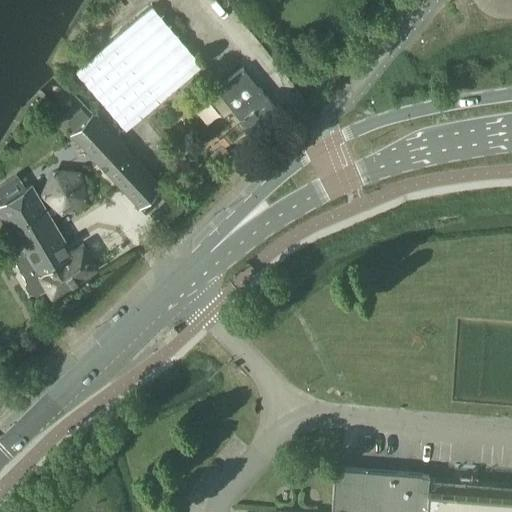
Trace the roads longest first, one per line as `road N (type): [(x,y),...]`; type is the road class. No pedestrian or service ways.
road 1 (secondary): [(511,94),(337,139),(267,190),(225,238)]
road 2 (secondary): [(0,455),(225,238)]
road 3 (secondary): [(225,238),(419,150),(511,135)]
